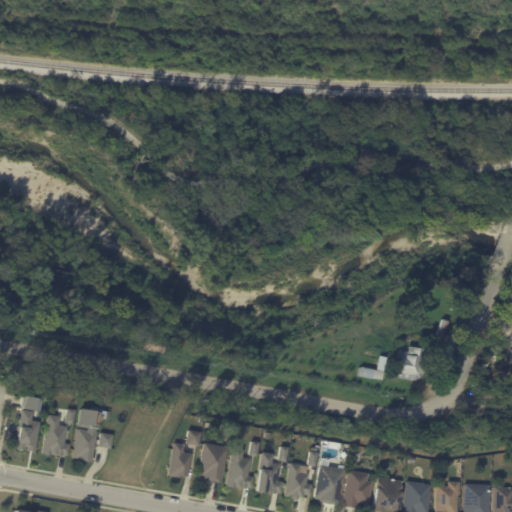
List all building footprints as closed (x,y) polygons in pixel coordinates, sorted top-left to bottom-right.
[(443,362),(435,359),(437,355),(435,354),(432,361),(427,359),(438,329),(443,331),(437,347),(439,348),(444,335),(456,339),(447,363),(443,362)] [(419,369),(418,371),(416,373),(414,375),(410,376),(393,373),(396,356),(409,358),(411,349),(422,351),(419,369)] [(385,384),(387,375),(412,381),(410,390),(385,384)] [(36,408),(35,411),(22,409),(24,396),(37,398),(36,408)] [(75,410),(73,423),(65,422),(68,408),(75,410)] [(34,412),(33,420),(41,422),(37,452),(28,450),(29,447),(27,446),(27,450),(17,449),(18,440),(19,440),(23,410),(34,412)] [(67,426),(68,427),(65,443),(70,444),(68,455),(64,454),(63,456),(44,453),(50,414),(61,416),(60,425),(67,426)] [(98,432),(93,462),(79,460),(79,459),(74,457),(79,428),(98,432)] [(196,444),(196,446),(183,444),(185,430),(198,432),(196,444)] [(109,448),(99,446),(101,432),(114,434),(112,448),(109,448)] [(254,457),(246,455),(248,441),(256,443),(254,457)] [(188,455),(189,455),(185,478),(180,477),(180,480),(166,477),(171,444),(181,446),(180,453),(188,455)] [(214,446),(225,448),(219,484),(200,481),(201,478),(196,477),(202,444),(214,446)] [(285,448),(283,461),(275,460),(278,446),(285,448)] [(247,459),(248,459),(245,476),(250,477),(248,489),(242,487),(241,489),(236,488),(236,487),(231,486),(231,488),(223,487),(229,448),(241,449),(240,458),(247,459)] [(314,453),(312,466),(304,465),(306,451),(314,453)] [(360,452),(358,460),(351,459),(352,451),(360,452)] [(277,464),(275,481),(279,482),(278,494),(272,493),(272,494),(259,493),(259,494),(250,492),(253,469),(257,470),(259,452),(270,454),(269,463),(277,464)] [(304,472),(303,474),(305,474),(303,484),(309,484),(307,496),(301,495),(300,498),(296,497),(295,500),(285,498),(285,497),(281,497),(287,463),(305,467),(304,472)] [(340,467),(334,503),(315,499),(315,497),(311,496),(317,463),(340,467)] [(362,472),(364,472),(363,479),(367,480),(363,503),(353,501),(352,507),(338,504),(344,469),(362,472)] [(386,511),(384,511),(383,511),(370,511),(371,506),(368,506),(372,477),(399,481),(395,511),(386,511)] [(398,511),(403,479),(420,481),(420,482),(427,483),(426,490),(427,490),(424,511),(413,511),(412,511),(398,511)] [(454,498),(452,511),(431,511),(433,486),(443,486),(444,482),(454,482),(454,498)] [(461,511),(462,503),(463,487),(463,485),(487,486),(485,511),(461,511)] [(510,489),(510,495),(511,495),(511,511),(488,511),(490,487),(510,488),(510,489)]
